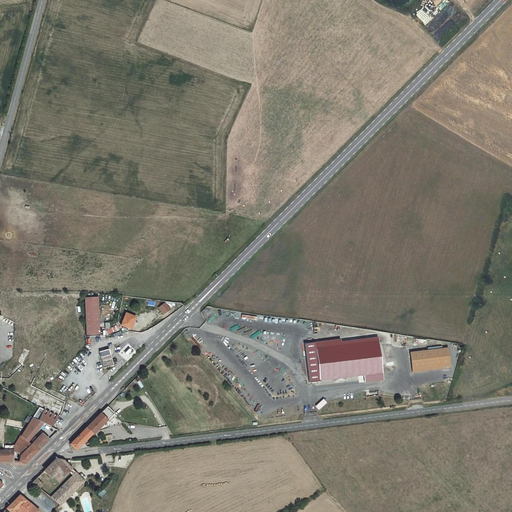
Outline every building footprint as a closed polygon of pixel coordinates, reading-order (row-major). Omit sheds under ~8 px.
[(99,335),(97,297),(84,298),(86,336),(99,335)] [(135,317),(125,314),(121,326),(131,329),(135,317)] [(117,323),(110,326),(111,328),(106,331),(108,334),(120,328),(118,325),(117,323)] [(193,337),(191,339),(198,348),(201,346),(193,337)] [(382,373),(378,341),(316,348),(319,369),(320,379),(382,373)] [(132,350),(127,345),(119,353),(124,358),(126,360),(134,351),(132,350)] [(447,348),(410,352),(412,372),(450,367),(447,348)] [(103,368),(113,365),(108,349),(99,352),(103,368)] [(324,399),(315,406),(319,410),(327,402),(324,399)] [(110,404),(95,419),(101,425),(116,411),(110,404)] [(32,417),(33,418),(51,427),(58,417),(38,407),(32,417)] [(13,450),(20,453),(19,462),(24,464),(38,450),(58,431),(51,427),(33,418),(28,425),(21,436),(15,445),(12,450),(13,450)] [(93,434),(101,425),(95,419),(69,444),(75,450),(82,443),(92,433),(93,434)] [(13,450),(12,450),(15,445),(4,445),(4,450),(0,450),(0,461),(13,461),(13,450)] [(57,482),(58,481),(59,479),(60,480),(70,470),(61,462),(53,459),(41,471),(50,479),(54,475),(57,477),(54,480),(57,482)] [(72,473),(61,485),(48,497),(59,507),(82,483),(80,481),(72,473)] [(34,479),(30,482),(34,485),(38,488),(41,485),(34,479)] [(34,505),(22,495),(8,508),(11,511),(16,511),(19,510),(20,511),(33,511),(34,511),(31,508),(34,505)]
